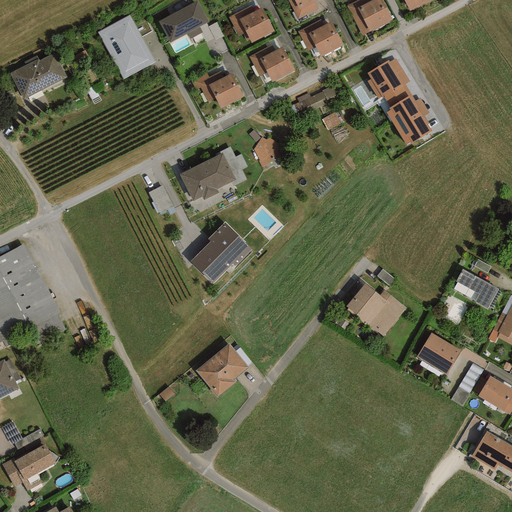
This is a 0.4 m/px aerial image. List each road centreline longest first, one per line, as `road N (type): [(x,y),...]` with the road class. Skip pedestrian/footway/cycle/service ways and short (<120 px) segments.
road 1 (residential): [(45,215),(465,0)]
road 2 (residential): [(270,511),(176,450),(45,215)]
